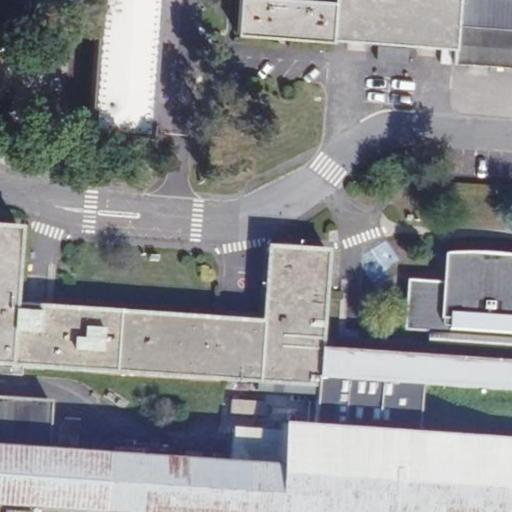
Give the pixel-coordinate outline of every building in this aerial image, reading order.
[(148,136),(159,0),(98,0),(88,133),(148,136)] [(511,0),(332,0),(332,1),(322,0),(237,0),(235,35),(331,41),(452,49),(452,63),(511,66),(511,0)] [(377,45),(376,59),(404,61),(405,47),(377,45)] [(511,362),(420,356),(324,350),(331,249),(264,246),(260,320),(216,317),(53,305),(19,304),(24,227),(0,225),(0,367),(317,387),(318,379),(416,386),(511,392),(511,362)] [(422,330),(420,356),(511,362),(511,254),(505,253),(473,251),(443,252),(441,281),(406,278),(403,329),(422,330)] [(318,379),(317,387),(314,427),(412,432),(416,386),(318,379)] [(511,511),(511,439),(412,432),(314,427),(281,425),(281,430),(232,428),(230,464),(48,451),(51,401),(0,397),(0,511),(511,511)]
